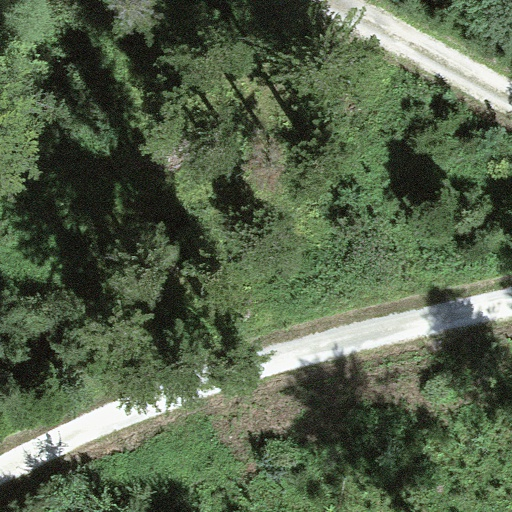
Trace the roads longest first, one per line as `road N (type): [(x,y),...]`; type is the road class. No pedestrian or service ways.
road 1 (track): [(511,289),(260,358),(0,458)]
road 2 (track): [(511,87),(350,0)]
